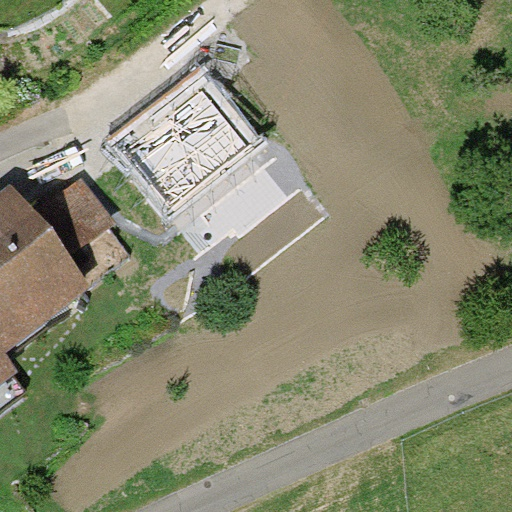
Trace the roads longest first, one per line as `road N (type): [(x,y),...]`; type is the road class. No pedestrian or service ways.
road 1 (unclassified): [(189,511),(511,368)]
road 2 (track): [(229,0),(194,33),(67,115)]
